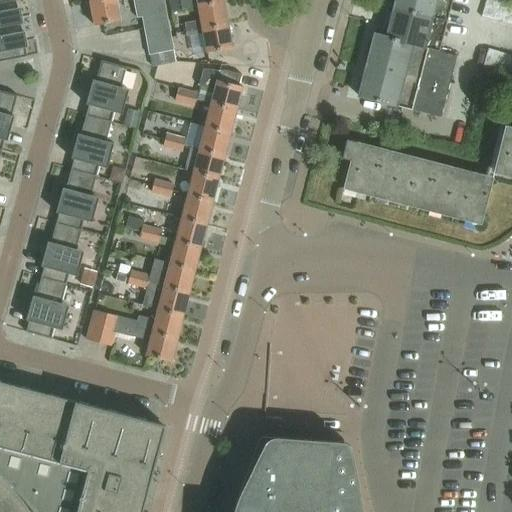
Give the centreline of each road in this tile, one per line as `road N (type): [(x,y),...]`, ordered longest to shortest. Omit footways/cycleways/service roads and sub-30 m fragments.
road 1 (residential): [(0,284),(59,76),(48,0)]
road 2 (residential): [(511,278),(279,262)]
road 3 (residential): [(216,408),(0,351)]
road 4 (unclassified): [(279,262),(266,221),(308,47)]
road 5 (residential): [(216,408),(279,262)]
